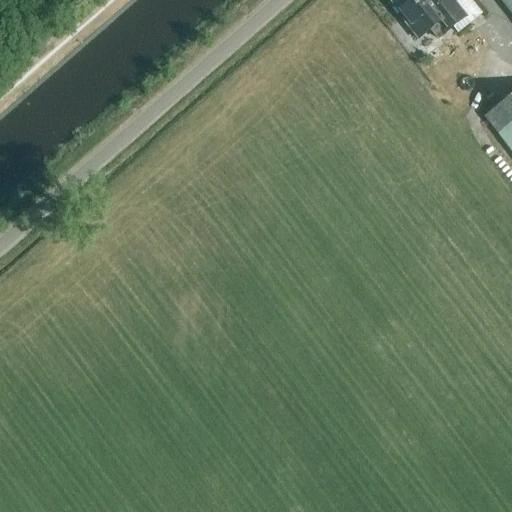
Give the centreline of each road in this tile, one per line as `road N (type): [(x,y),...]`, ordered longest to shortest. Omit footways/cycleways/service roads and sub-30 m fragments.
road 1 (unclassified): [(0,248),(286,0)]
road 2 (track): [(0,80),(91,0)]
